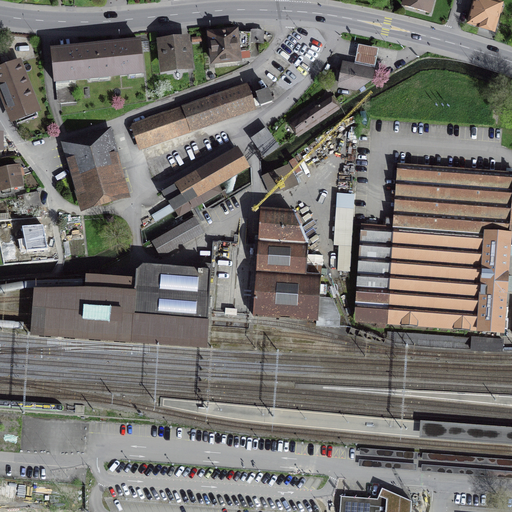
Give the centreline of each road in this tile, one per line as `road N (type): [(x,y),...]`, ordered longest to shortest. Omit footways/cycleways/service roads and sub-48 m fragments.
road 1 (primary): [(0,14),(116,21),(291,10)]
road 2 (primary): [(291,10),(447,43)]
